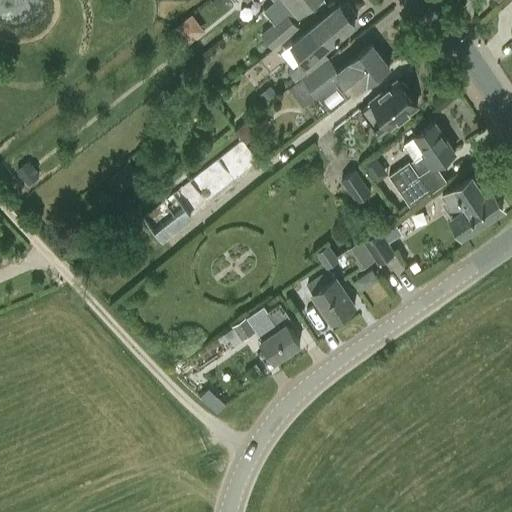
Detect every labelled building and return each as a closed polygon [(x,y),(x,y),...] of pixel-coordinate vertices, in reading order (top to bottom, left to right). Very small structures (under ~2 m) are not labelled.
[(275,0),(275,1),(285,13),(261,33),(273,49),(300,26),(293,17),(299,12),(313,0),(275,0)] [(340,4),(311,28),(310,26),(291,41),(305,58),(288,72),(296,82),(329,56),(324,49),(356,22),(353,20),(358,15),(347,2),(342,6),(340,4)] [(191,39),(206,31),(197,13),(182,21),(191,39)] [(329,56),(296,82),(288,88),(303,107),(317,95),(329,111),(354,91),(355,92),(389,66),(372,44),(339,70),(329,56)] [(398,80),(372,101),(361,110),(379,132),(389,123),(391,126),(418,104),(408,92),(409,89),(405,83),(401,84),(398,80)] [(435,122),(416,135),(415,134),(403,143),(415,159),(411,162),(409,160),(389,174),(411,205),(447,180),(436,165),(456,152),(435,122)] [(162,242),(262,164),(242,138),(142,215),(162,242)] [(17,170),(29,185),(38,177),(35,173),(37,171),(32,165),(30,167),(26,163),(17,170)] [(341,178),(356,201),(371,191),(355,168),(341,178)] [(452,213),(450,214),(463,234),(504,206),(492,189),(484,194),(472,175),(442,195),(447,201),(445,202),(452,213)] [(395,251),(381,229),(362,241),(377,263),(395,251)] [(316,251),(327,267),(339,260),(328,244),(316,251)] [(362,289),(379,277),(372,266),(355,278),(362,289)] [(355,306),(336,277),(330,267),(307,283),(314,292),(313,293),(332,321),(355,306)] [(267,311),(278,328),(260,340),(275,361),(301,343),(289,326),(293,323),(280,303),(267,311)] [(256,331),(246,316),(232,325),(242,340),(256,331)]
